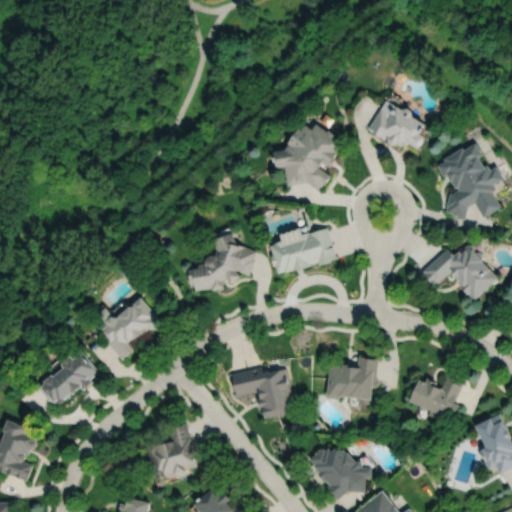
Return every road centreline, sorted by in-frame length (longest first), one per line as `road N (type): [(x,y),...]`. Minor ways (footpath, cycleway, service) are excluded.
road 1 (residential): [(81,457),(108,423),(195,349),(272,313),(416,320),(472,340),(511,370)]
road 2 (residential): [(373,315),(380,248),(406,211),(393,191),(367,196),(363,213),(380,248)]
road 3 (residential): [(176,365),(298,511)]
